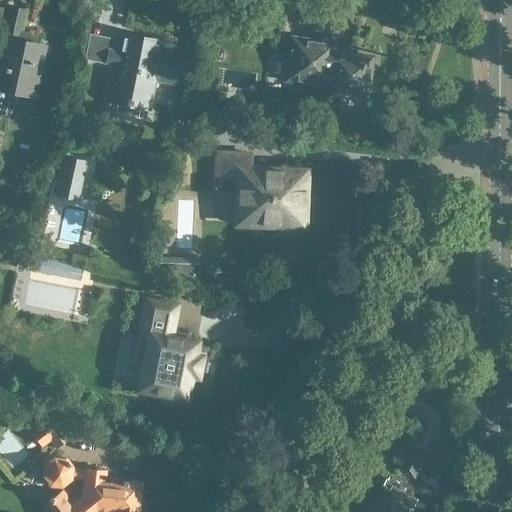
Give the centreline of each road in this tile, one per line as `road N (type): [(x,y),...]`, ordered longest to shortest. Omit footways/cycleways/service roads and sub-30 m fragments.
road 1 (residential): [(274,511),(361,365),(422,184),(494,135)]
road 2 (tertiary): [(494,511),(494,135)]
road 3 (tertiary): [(494,135),(502,0)]
